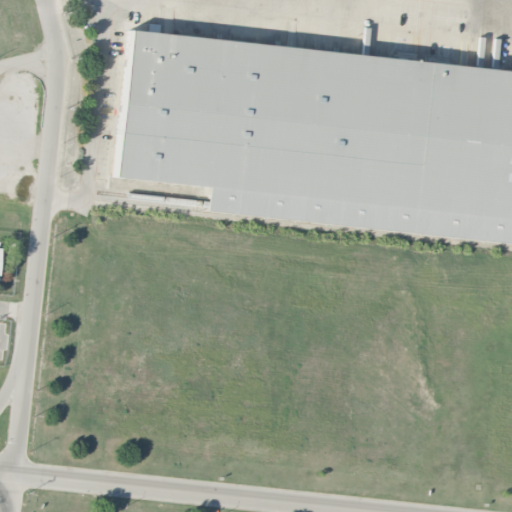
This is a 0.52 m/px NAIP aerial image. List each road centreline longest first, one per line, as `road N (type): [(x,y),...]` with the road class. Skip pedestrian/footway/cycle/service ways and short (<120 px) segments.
road 1 (residential): [(12,476),(57,55)]
road 2 (residential): [(0,474),(360,511)]
